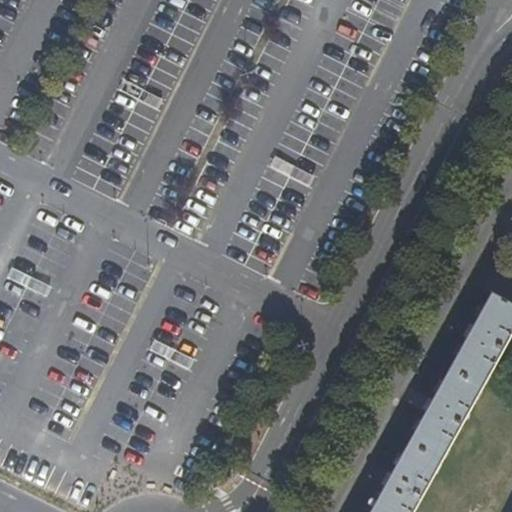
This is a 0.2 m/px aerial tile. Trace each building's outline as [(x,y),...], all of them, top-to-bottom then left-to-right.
[(147,89),(127,79),(121,91),(141,101),(161,111),(167,99),(147,89)] [(296,166),(277,157),(271,167),(291,177),(311,188),(316,177),(296,166)] [(33,276),(14,266),(8,278),(27,287),(46,297),(52,286),(33,276)] [(412,511),(511,330),(511,304),(491,294),(474,324),(467,338),(433,398),(426,413),(392,473),(385,486),(370,511),(412,511)] [(172,349),(154,340),(148,351),(167,361),(187,371),(193,360),(172,349)]
